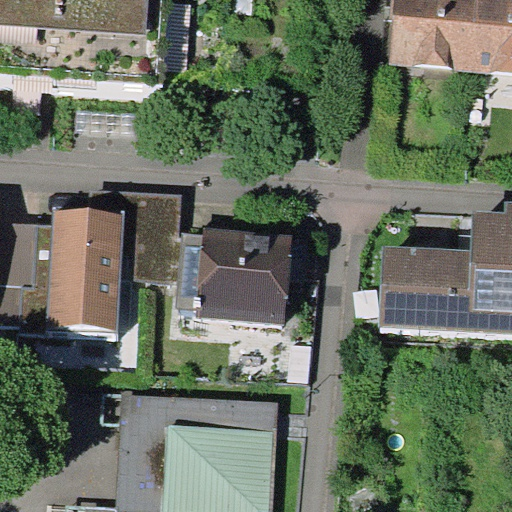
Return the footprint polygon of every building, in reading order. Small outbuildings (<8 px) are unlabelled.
[(0,0),(0,58),(307,78),(312,0),(0,0)] [(511,0),(384,0),(379,60),(511,75),(511,0)] [(176,201),(82,195),(77,217),(41,220),(37,371),(131,374),(127,286),(167,291),(176,201)] [(459,260),(373,254),(368,334),(511,344),(511,218),(462,216),(459,260)] [(275,338),(283,244),(176,236),(170,328),(275,338)] [(277,511),(285,408),(87,396),(89,437),(113,434),(108,511),(69,511),(49,511),(48,511),(277,511)]
